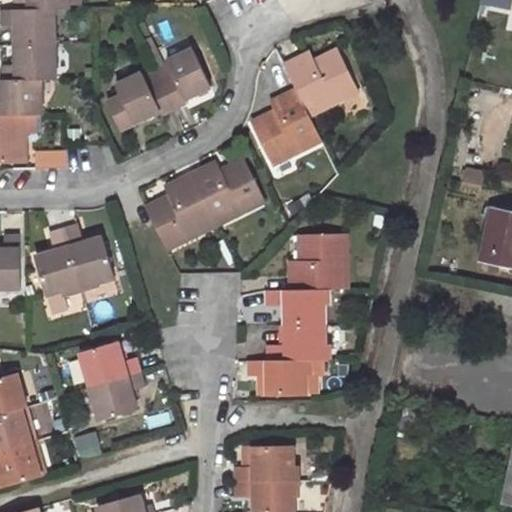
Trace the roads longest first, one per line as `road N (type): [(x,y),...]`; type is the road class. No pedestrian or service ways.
road 1 (residential): [(0,194),(94,193),(227,123),(255,41),(250,24)]
road 2 (residential): [(204,511),(222,295)]
